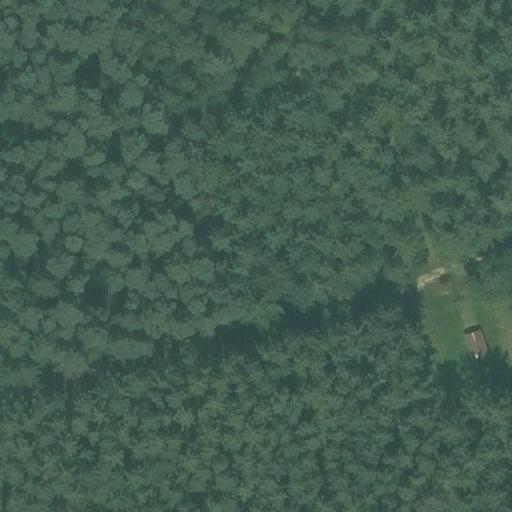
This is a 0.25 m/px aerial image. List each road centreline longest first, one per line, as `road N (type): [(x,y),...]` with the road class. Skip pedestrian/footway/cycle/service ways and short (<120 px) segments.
road 1 (track): [(511,269),(0,408)]
road 2 (track): [(355,0),(448,286)]
